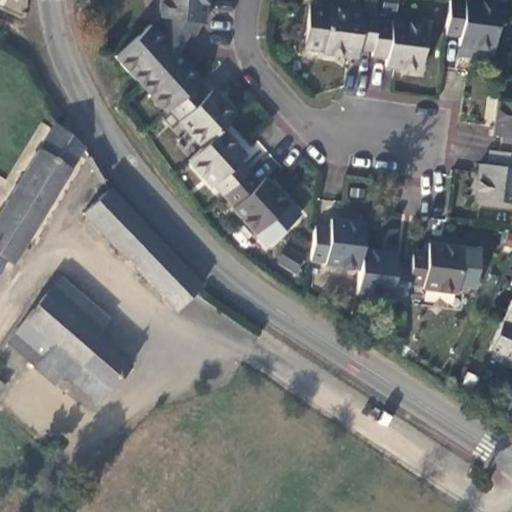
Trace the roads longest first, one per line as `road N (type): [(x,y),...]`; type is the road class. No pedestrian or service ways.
road 1 (tertiary): [(511,462),(291,320),(177,223),(90,114),(52,0)]
road 2 (track): [(0,313),(58,241),(180,348),(211,327),(502,511),(511,493)]
road 3 (residential): [(250,0),(249,54),(304,120),(425,141)]
